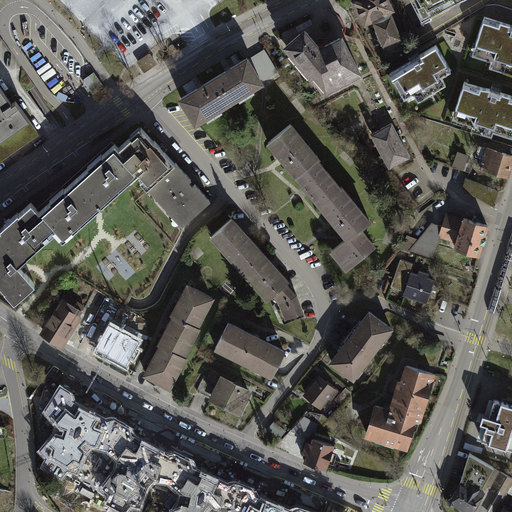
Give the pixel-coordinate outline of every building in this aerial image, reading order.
[(395,12),(390,0),(351,0),(364,27),(373,23),(383,45),(401,38),(391,15),(395,12)] [(410,0),(419,20),(422,18),(423,21),(430,17),(429,14),(456,0),(410,0)] [(511,26),(484,18),(472,57),(490,62),(488,69),(511,76),(511,26)] [(300,32),(299,31),(279,48),(306,80),(308,79),(309,80),(311,80),(313,78),(326,94),(362,76),(361,73),(363,72),(342,35),(340,36),(339,35),(326,42),(326,43),(320,43),(315,42),(316,41),(308,31),(307,32),(304,29),(300,32)] [(451,70),(436,46),(389,74),(405,101),(416,94),(419,101),(448,84),(442,75),(451,70)] [(264,50),(248,59),(262,82),(278,73),(264,50)] [(150,53),(137,61),(141,67),(145,73),(158,64),(154,58),(150,53)] [(193,89),(177,99),(194,127),(264,84),(262,82),(248,59),(247,56),(229,67),(193,89)] [(92,83),(86,87),(91,96),(105,86),(95,71),(87,77),(92,83)] [(13,101),(0,81),(0,158),(40,132),(17,98),(13,101)] [(511,96),(464,81),(452,119),(468,125),(467,129),(491,137),(493,133),(511,138),(511,96)] [(409,157),(392,123),(371,134),(389,167),(409,157)] [(319,159),(290,124),(266,144),(277,156),(305,190),(335,226),(344,236),(337,242),(328,250),(345,269),(374,245),(360,228),(370,219),(343,186),(341,188),(318,160),(319,159)] [(0,283),(13,298),(33,280),(19,265),(54,233),(62,242),(138,173),(142,178),(137,182),(180,229),(211,201),(187,174),(155,139),(142,125),(119,145),(117,143),(110,151),(80,177),(65,191),(62,187),(48,200),(50,202),(39,212),(31,203),(18,215),(16,214),(0,229),(0,228),(0,283)] [(511,169),(511,151),(487,144),(481,166),(510,175),(511,169)] [(455,167),(466,170),(470,154),(458,152),(455,167)] [(462,216),(461,218),(444,213),(440,226),(437,235),(455,240),(453,247),(479,254),(488,223),(462,216)] [(233,218),(212,238),(269,302),(275,297),(288,284),(291,281),(279,269),(249,235),(233,218)] [(431,259),(437,235),(440,226),(430,223),(416,239),(406,235),(397,248),(408,253),(409,251),(431,259)] [(405,282),(401,294),(424,302),(433,276),(423,273),(424,271),(417,268),(416,271),(410,269),(409,272),(407,272),(410,263),(398,259),(389,286),(401,290),(404,282),(405,282)] [(216,297),(189,282),(181,296),(172,314),(174,315),(168,326),(159,344),(160,344),(151,362),(144,374),(172,389),(189,357),(187,356),(202,327),(200,326),(216,297)] [(288,284),(275,297),(278,301),(279,304),(282,307),(279,309),(285,325),(307,315),(299,296),(288,284)] [(84,312),(62,298),(41,331),(63,345),(84,312)] [(356,376),(395,325),(371,306),(361,320),(343,343),(332,358),(356,376)] [(286,350),(229,322),(215,349),(272,377),(286,350)] [(143,341),(111,324),(96,351),(128,368),(143,341)] [(419,420),(434,372),(405,363),(400,379),(396,378),(387,408),(374,404),(364,434),(407,447),(415,419),(419,420)] [(340,388),(320,372),(305,391),(322,405),(332,393),(334,395),(340,388)] [(211,397),(219,383),(204,376),(197,390),(211,397)] [(253,392),(222,376),(219,383),(211,397),(210,400),(241,416),(253,392)] [(73,396),(61,389),(45,413),(55,425),(52,435),(39,453),(45,461),(41,470),(61,483),(67,476),(76,478),(85,455),(90,449),(105,452),(120,422),(111,417),(103,419),(93,414),(79,406),(77,405),(75,404),(73,396)] [(479,423),(475,438),(511,449),(511,448),(511,405),(487,397),(482,413),(480,412),(477,422),(479,423)] [(305,413),(292,427),(314,434),(318,420),(305,413)] [(131,428),(120,422),(105,452),(117,463),(115,470),(101,490),(108,497),(105,506),(118,511),(129,511),(132,509),(142,510),(150,486),(154,481),(170,484),(184,454),(172,448),(164,453),(151,446),(133,438),(131,428)] [(335,441),(314,434),(306,458),(327,466),(335,441)] [(197,460),(184,454),(170,484),(182,495),(180,502),(173,511),(234,511),(248,485),(238,481),(229,485),(219,480),(198,470),(197,460)] [(492,467),(466,454),(457,484),(448,498),(445,499),(446,505),(451,505),(463,511),(471,511),(483,491),(479,489),(492,467)] [(507,494),(511,484),(511,479),(500,473),(493,486),(499,489),(486,511),(494,511),(505,493),(507,494)] [(261,493),(248,485),(234,511),(307,511),(300,510),(294,511),(289,511),(282,509),(264,502),(261,493)]
